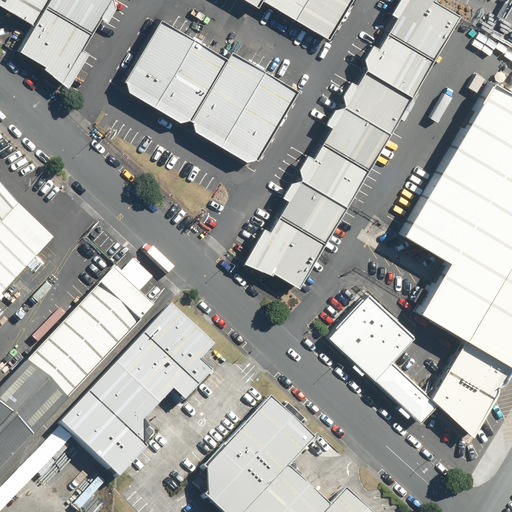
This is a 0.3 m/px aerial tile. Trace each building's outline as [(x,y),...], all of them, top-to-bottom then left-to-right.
[(0,0),(0,10),(27,26),(42,0),(0,0)] [(40,67),(59,83),(106,0),(42,0),(27,26),(14,48),(40,62),(40,67)] [(267,270),(293,286),(453,14),(435,3),(431,0),(392,0),(384,12),(391,16),(373,46),(367,43),(358,57),(360,66),(351,85),(343,80),(334,94),(338,105),(329,108),(319,122),(325,125),(306,156),(300,153),(291,167),(294,177),(285,182),(276,195),(281,200),(264,230),(257,227),(237,260),(264,274),(267,270)] [(260,0),(322,38),(345,0),(260,0)] [(221,58),(154,17),(113,83),(180,124),(221,58)] [(227,49),(221,58),(180,124),(246,164),(292,89),(227,49)] [(511,352),(511,98),(482,81),(394,235),(437,259),(408,309),(460,339),(425,395),(464,431),(504,365),(511,352)] [(0,292),(49,240),(11,205),(0,216),(0,292)] [(58,400),(149,305),(109,267),(19,364),(58,400)] [(362,293),(323,334),(406,412),(422,395),(386,360),(408,337),(362,293)] [(195,360),(208,346),(165,305),(54,423),(113,478),(141,447),(138,444),(137,421),(167,390),(179,401),(206,371),(195,360)] [(0,461),(58,400),(19,364),(0,384),(0,461)] [(264,398),(198,469),(198,496),(214,511),(364,511),(340,490),(325,506),(282,467),(308,439),(264,398)]
